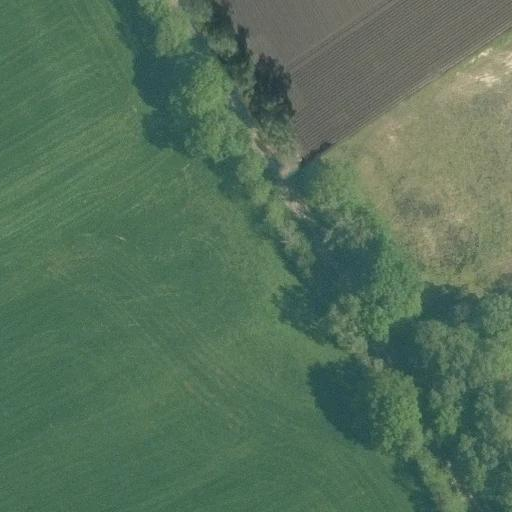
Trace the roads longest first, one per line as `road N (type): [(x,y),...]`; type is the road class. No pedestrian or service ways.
road 1 (track): [(476,511),(168,0)]
road 2 (track): [(0,313),(262,156)]
